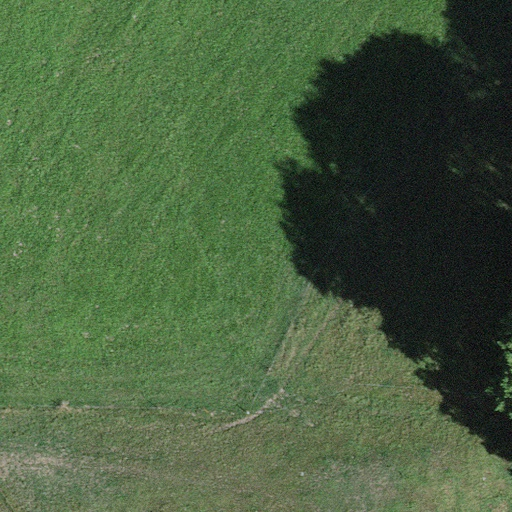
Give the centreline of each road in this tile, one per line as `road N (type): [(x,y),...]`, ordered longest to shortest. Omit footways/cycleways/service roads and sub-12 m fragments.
road 1 (track): [(0,381),(337,404)]
road 2 (track): [(511,421),(469,423),(337,404)]
